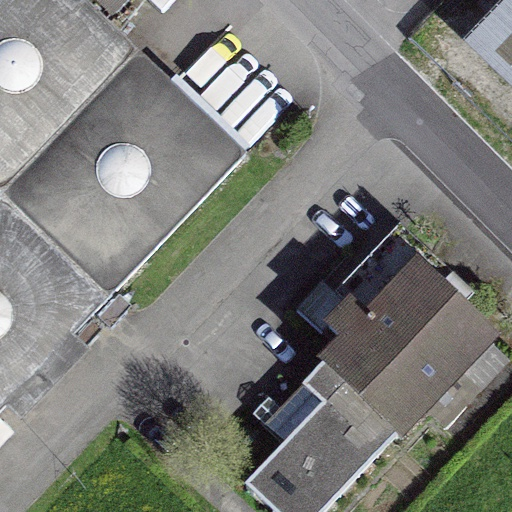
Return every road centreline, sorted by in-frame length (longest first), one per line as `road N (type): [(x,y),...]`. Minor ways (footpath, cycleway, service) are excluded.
road 1 (residential): [(390,87),(0,503)]
road 2 (residential): [(511,205),(390,87)]
road 3 (residential): [(390,87),(302,0)]
